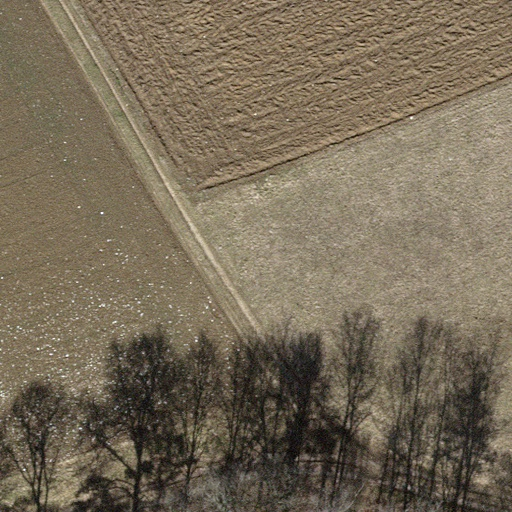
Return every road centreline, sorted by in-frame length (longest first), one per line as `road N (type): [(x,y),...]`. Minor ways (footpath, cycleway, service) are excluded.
road 1 (track): [(415,487),(312,415),(257,339),(54,0)]
road 2 (track): [(511,508),(415,487),(329,511)]
